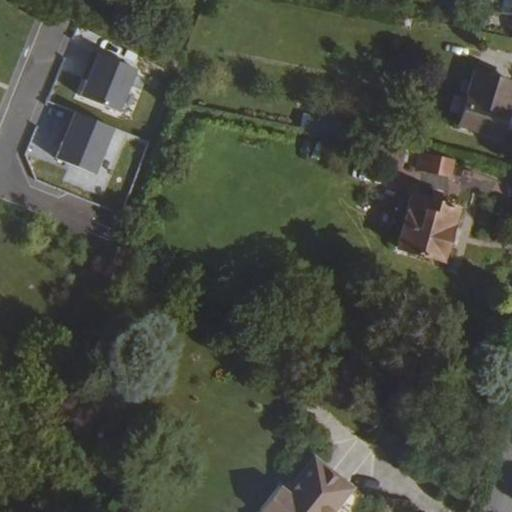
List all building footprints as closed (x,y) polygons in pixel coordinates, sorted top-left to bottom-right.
[(137,67),(95,50),(89,65),(93,67),(88,79),(82,95),(120,110),(137,67)] [(93,67),(89,65),(84,77),(88,79),(93,67)] [(511,82),(476,72),(468,98),(506,106),(507,101),(511,102),(511,82)] [(498,133),(506,106),(468,98),(460,122),(498,133)] [(114,127),(71,109),(59,139),(64,141),(57,157),(95,172),(114,127)] [(303,113),(301,127),(335,132),(337,118),(303,113)] [(455,178),(459,161),(427,154),(424,170),(455,178)] [(462,209),(418,194),(401,249),(444,263),(462,209)] [(282,486),(273,497),(291,511),(359,511),(368,501),(314,459),(289,492),(282,486)] [(291,511),(273,497),(262,510),(264,511),(291,511)]
